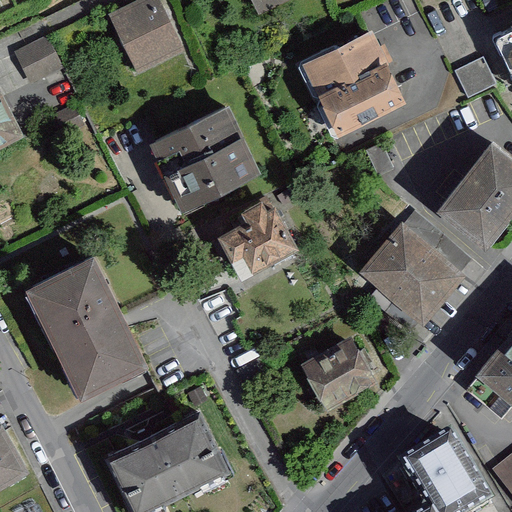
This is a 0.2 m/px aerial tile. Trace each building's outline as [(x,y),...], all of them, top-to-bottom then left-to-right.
[(157,0),(138,0),(106,15),(135,76),(183,53),(157,0)] [(249,0),(257,16),(289,0),(249,0)] [(367,31),(297,65),(331,136),(402,103),(367,31)] [(16,51),(31,83),(64,68),(48,35),(16,51)] [(457,68),(470,96),(497,83),(484,56),(457,68)] [(0,147),(21,136),(0,95),(0,147)] [(224,102),(147,139),(178,206),(257,168),(224,102)] [(53,115),(64,135),(84,125),(74,105),(53,115)] [(511,155),(488,137),(433,202),(481,241),(511,204),(511,155)] [(243,218),(216,232),(229,257),(243,250),(251,266),(294,244),(273,203),(266,207),(261,197),(238,209),(243,218)] [(399,218),(356,266),(422,322),(465,275),(399,218)] [(90,247),(19,282),(73,390),(145,356),(90,247)] [(353,336),(299,361),(324,412),(379,387),(353,336)] [(498,348),(475,377),(511,399),(511,345),(505,354),(498,348)] [(198,407),(102,451),(130,511),(132,511),(227,469),(198,407)] [(0,413),(0,481),(30,465),(0,413)] [(429,507),(431,511),(466,511),(487,500),(447,433),(401,460),(429,507)] [(511,454),(493,470),(511,493),(511,454)]
